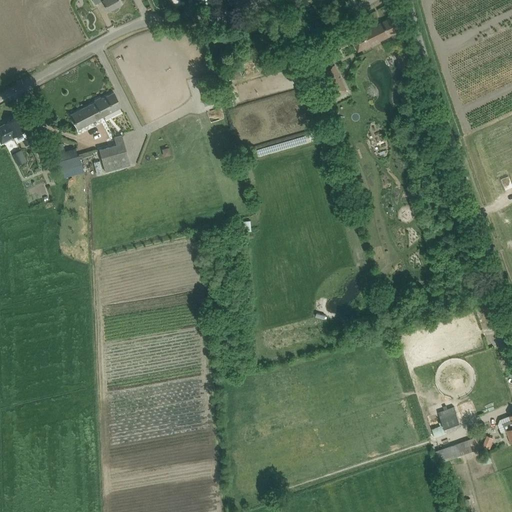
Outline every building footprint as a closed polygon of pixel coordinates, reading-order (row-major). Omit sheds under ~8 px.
[(92,0),(95,4),(102,0),(108,11),(121,4),(118,0),(92,0)] [(228,0),(230,4),(235,2),(238,13),(271,1),(270,0),(228,0)] [(379,24),(378,23),(351,36),(358,51),(400,31),(393,17),(379,24)] [(398,57),(402,69),(405,80),(414,78),(410,66),(406,54),(398,57)] [(334,95),(347,89),(335,64),(322,71),(334,95)] [(211,75),(197,79),(205,106),(219,102),(211,75)] [(223,88),(228,107),(237,104),(232,86),(223,88)] [(114,92),(96,101),(103,116),(121,107),(114,92)] [(103,116),(96,101),(71,114),(78,129),(103,116)] [(6,123),(13,137),(16,142),(22,139),(26,146),(31,143),(16,117),(6,123)] [(0,126),(0,140),(1,143),(13,137),(6,123),(0,126)] [(313,132),(263,146),(264,152),(315,139),(313,132)] [(105,172),(130,165),(122,135),(114,137),(116,144),(99,149),(105,172)] [(84,171),(82,165),(77,148),(65,151),(62,142),(50,146),(57,172),(62,171),(64,177),(84,171)] [(169,147),(162,149),(163,156),(171,154),(169,147)] [(18,166),(27,161),(21,150),(12,154),(18,166)] [(494,342),(502,340),(501,333),(492,335),(494,342)] [(463,421),(478,415),(472,400),(457,406),(463,421)] [(443,424),(432,428),(435,436),(446,433),(445,430),(461,424),(454,406),(438,412),(443,424)] [(501,432),(506,430),(511,443),(511,442),(511,414),(510,415),(500,420),(498,424),(501,432)] [(478,449),(474,437),(435,450),(438,463),(478,449)]
